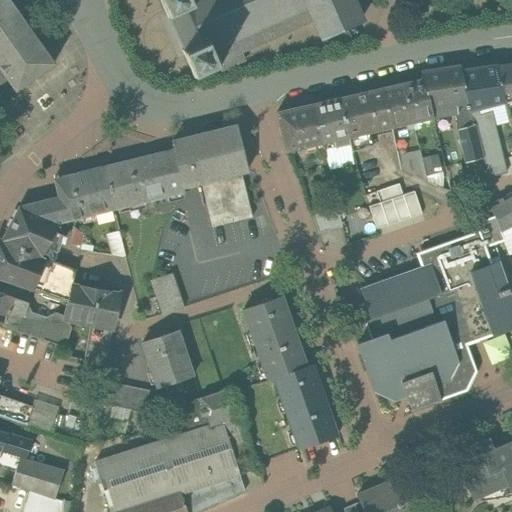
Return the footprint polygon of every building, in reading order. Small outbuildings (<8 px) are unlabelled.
[(0,0),(0,68),(7,79),(46,51),(10,0),(0,0)] [(160,0),(194,76),(222,64),(220,60),(314,19),(322,37),(338,30),(339,33),(347,29),(346,26),(362,19),(353,0),(160,0)] [(511,62),(497,65),(505,102),(511,99),(511,62)] [(460,65),(421,71),(423,79),(433,117),(456,113),(471,110),(461,70),(460,65)] [(497,65),(461,70),(471,110),(478,108),(505,102),(497,65)] [(423,79),(403,83),(413,123),(433,118),(433,117),(423,79)] [(403,83),(383,88),(392,127),(413,123),(403,83)] [(383,88),(340,97),(349,137),(371,132),(392,127),(383,88)] [(340,97),(315,103),(324,143),(334,140),(335,146),(350,142),(349,137),(340,97)] [(315,103),(277,112),(286,151),(305,147),(307,152),(325,148),(324,143),(315,103)] [(492,112),(480,114),(478,108),(471,110),(475,124),(483,157),(488,177),(506,172),(492,112)] [(471,110),(456,113),(458,128),(475,124),(471,110)] [(475,124),(458,128),(465,162),(483,157),(475,124)] [(237,126),(172,142),(174,149),(183,186),(201,182),(212,226),(252,217),(241,172),(248,170),(237,126)] [(371,132),(349,137),(350,142),(354,159),(357,168),(378,162),(371,132)] [(174,149),(104,166),(115,209),(184,192),(183,186),(174,149)] [(420,151),(398,155),(401,169),(427,181),(420,151)] [(396,172),(387,175),(378,162),(357,168),(363,186),(370,184),(385,203),(386,203),(394,216),(397,216),(419,208),(415,201),(396,172)] [(66,194),(35,202),(19,206),(60,223),(73,220),(115,209),(104,166),(62,176),(66,194)] [(511,192),(491,204),(496,216),(501,230),(511,224),(511,192)] [(426,194),(415,201),(419,208),(431,204),(437,202),(426,194)] [(337,203),(326,206),(331,229),(342,226),(337,203)] [(419,208),(397,216),(394,216),(397,228),(434,216),(431,204),(419,208)] [(24,248),(39,214),(19,206),(1,239),(24,248)] [(326,206),(311,211),(319,233),(331,229),(326,206)] [(39,214),(24,248),(42,256),(48,245),(53,248),(56,243),(60,246),(65,237),(55,232),(60,223),(39,214)] [(501,230),(496,216),(476,223),(479,231),(480,230),(486,247),(505,240),(501,230)] [(422,353),(463,338),(511,320),(511,299),(507,285),(511,282),(511,274),(509,267),(495,272),(486,247),(480,230),(479,231),(423,250),(428,264),(360,288),(372,319),(378,322),(381,322),(385,333),(357,343),(368,373),(422,353)] [(121,232),(108,235),(113,254),(126,256),(126,255),(121,232)] [(1,239),(0,238),(0,278),(34,290),(69,302),(73,284),(75,269),(42,256),(24,248),(1,239)] [(171,273),(150,280),(162,314),(183,307),(171,273)] [(119,294),(73,284),(69,302),(66,318),(92,323),(112,326),(119,294)] [(14,297),(0,292),(0,322),(4,323),(5,324),(14,297)] [(282,296),(243,309),(244,310),(268,379),(268,380),(312,364),(312,363),(306,366),(282,297),(282,296)] [(47,319),(24,311),(27,302),(14,297),(5,324),(4,323),(3,325),(14,329),(14,330),(61,345),(62,344),(61,344),(63,342),(66,339),(70,327),(67,321),(67,319),(54,315),(48,318),(47,319)] [(112,326),(92,323),(85,360),(106,365),(113,326),(112,326)] [(178,330),(142,341),(143,343),(157,385),(157,386),(157,387),(193,375),(193,374),(192,374),(178,331),(178,330)] [(422,353),(439,400),(467,390),(476,370),(463,338),(422,353)] [(439,400),(422,353),(368,373),(374,391),(395,401),(407,396),(412,410),(439,400)] [(312,364),(268,380),(275,378),(299,447),(298,447),(299,448),(337,435),(337,434),(336,434),(312,365),(313,365),(312,364)] [(150,390),(103,379),(99,402),(131,410),(146,413),(150,390)] [(232,387),(200,397),(209,424),(210,426),(241,416),(232,387)] [(0,414),(26,424),(31,406),(0,395),(0,414)] [(87,400),(75,397),(73,408),(84,411),(87,400)] [(209,424),(200,397),(182,403),(165,409),(169,422),(185,417),(189,431),(209,424)] [(146,413),(131,410),(127,423),(144,426),(147,413),(146,413)] [(95,461),(111,511),(195,511),(245,490),(240,475),(233,453),(251,447),(241,416),(210,426),(209,424),(189,431),(95,461)] [(8,433),(0,430),(0,449),(3,450),(8,433)] [(32,440),(8,433),(3,450),(20,456),(27,458),(32,440)] [(511,439),(494,448),(489,437),(453,452),(474,500),(508,485),(511,494),(511,439)] [(3,450),(0,449),(0,464),(17,469),(20,456),(3,450)] [(55,499),(64,469),(20,456),(17,469),(13,484),(30,490),(55,499)] [(418,511),(405,481),(394,485),(391,479),(357,494),(364,511),(418,511)] [(55,499),(30,490),(22,511),(61,511),(63,500),(55,499)] [(63,500),(61,511),(71,511),(72,501),(63,500)]
